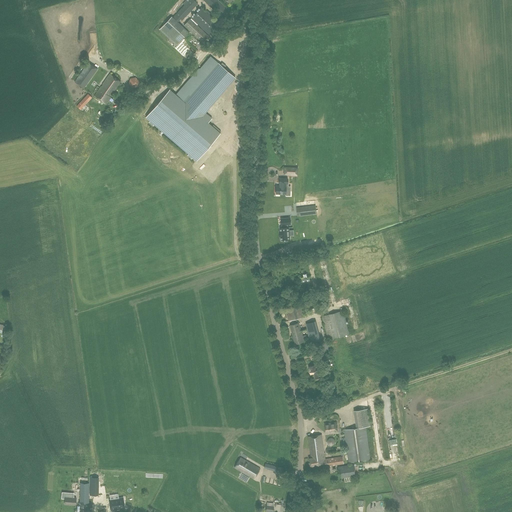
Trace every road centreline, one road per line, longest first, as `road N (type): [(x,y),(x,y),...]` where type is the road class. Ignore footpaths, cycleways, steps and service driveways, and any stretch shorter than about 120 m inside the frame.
road 1 (unclassified): [(295,511),(300,420),(254,229),(268,0)]
road 2 (track): [(395,389),(511,350)]
